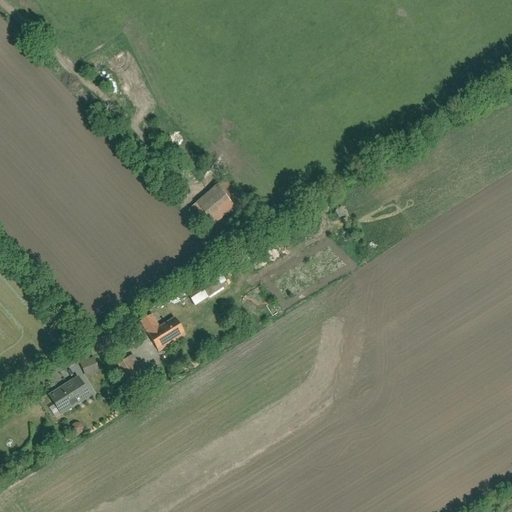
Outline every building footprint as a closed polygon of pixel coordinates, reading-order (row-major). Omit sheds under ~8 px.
[(219,187),(198,204),(215,225),(236,208),(219,187)] [(215,225),(198,204),(190,211),(207,231),(215,225)] [(223,279),(208,286),(213,297),(228,289),(223,279)] [(208,299),(204,292),(191,300),(195,307),(208,299)] [(153,317),(141,324),(158,352),(184,336),(174,320),(160,328),(153,317)] [(148,385),(133,360),(115,371),(126,388),(130,386),(135,394),(148,385)] [(95,361),(82,366),(86,377),(99,372),(95,361)] [(77,378),(48,397),(60,417),(90,398),(77,378)] [(74,424),(75,435),(86,435),(85,423),(74,424)]
